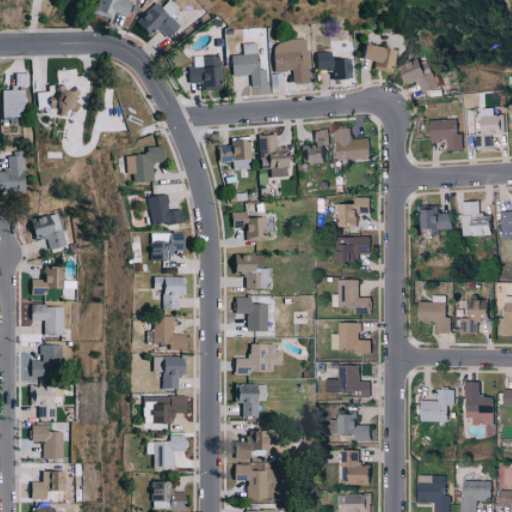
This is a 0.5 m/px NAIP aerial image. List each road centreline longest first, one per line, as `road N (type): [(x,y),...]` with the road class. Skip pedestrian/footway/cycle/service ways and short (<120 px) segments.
road 1 (residential): [(210,511),(210,234),(202,183),(180,129)]
road 2 (residential): [(398,511),(396,186)]
road 3 (residential): [(180,129),(382,106),(396,123),(396,186)]
road 4 (residential): [(9,511),(8,252)]
road 5 (residential): [(0,47),(117,50),(157,84),(180,129)]
